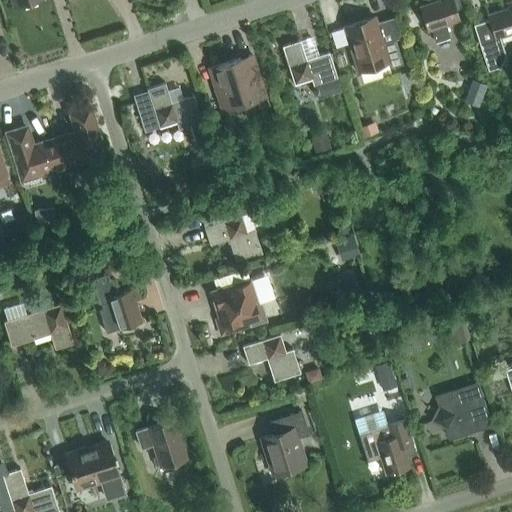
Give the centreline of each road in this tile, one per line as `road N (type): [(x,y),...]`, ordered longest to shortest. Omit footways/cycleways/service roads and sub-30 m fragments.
road 1 (residential): [(188,372),(91,64)]
road 2 (residential): [(298,0),(91,64)]
road 3 (residential): [(0,428),(188,372)]
road 4 (residential): [(235,511),(188,372)]
